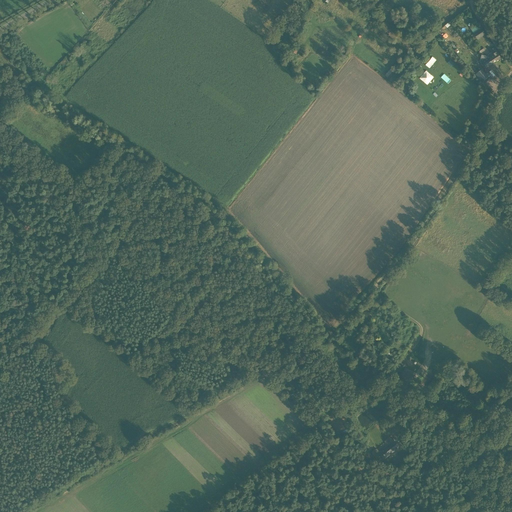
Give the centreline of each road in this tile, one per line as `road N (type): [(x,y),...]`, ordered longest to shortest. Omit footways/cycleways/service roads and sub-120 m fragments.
road 1 (track): [(330,332),(211,194),(24,70),(0,33)]
road 2 (track): [(260,377),(365,473),(474,465),(511,405)]
road 3 (track): [(260,377),(135,441),(23,511)]
road 4 (track): [(102,245),(260,377)]
road 5 (track): [(0,375),(48,330),(102,245)]
road 6 (track): [(260,377),(314,346),(373,286)]
road 7 (track): [(102,245),(30,184),(0,144)]
